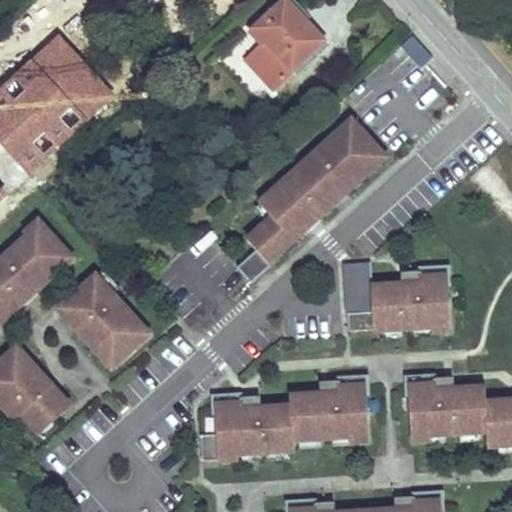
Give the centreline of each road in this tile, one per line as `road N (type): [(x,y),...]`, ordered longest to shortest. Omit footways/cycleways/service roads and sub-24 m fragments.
road 1 (residential): [(493,94),(116,440),(118,470)]
road 2 (tertiary): [(493,94),(412,0)]
